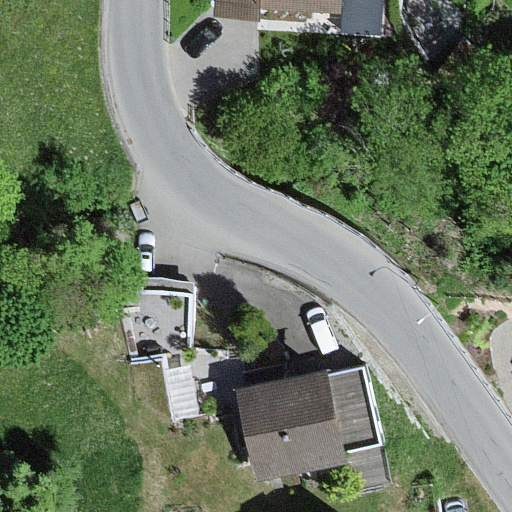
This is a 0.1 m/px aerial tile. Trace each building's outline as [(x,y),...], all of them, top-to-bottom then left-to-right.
[(352,0),(219,0),(219,13),(268,15),(268,5),(352,9),(352,0)] [(469,38),(436,84),(468,108),(502,62),(469,38)] [(193,295),(108,280),(97,337),(183,353),(193,295)] [(178,425),(166,358),(106,369),(119,436),(178,425)] [(367,364),(244,391),(262,473),(385,446),(367,364)] [(442,511),(437,481),(392,488),(395,511),(442,511)]
